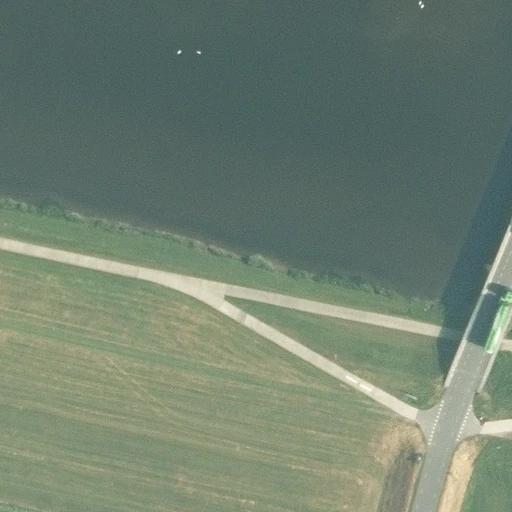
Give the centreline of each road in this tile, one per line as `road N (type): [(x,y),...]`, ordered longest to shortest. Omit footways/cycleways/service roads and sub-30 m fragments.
road 1 (track): [(416,413),(0,323)]
road 2 (tertiary): [(448,419),(511,263)]
